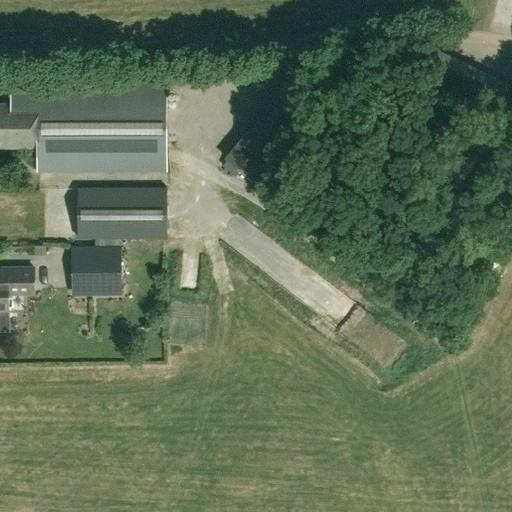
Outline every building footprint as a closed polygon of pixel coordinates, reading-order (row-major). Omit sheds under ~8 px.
[(307,65),(224,160),(254,186),(337,91),(307,65)] [(0,103),(0,148),(39,150),(39,169),(164,169),(167,84),(13,84),(13,104),(0,103)] [(80,237),(168,237),(168,189),(79,189),(80,237)] [(123,278),(122,246),(74,246),(75,278),(123,278)] [(176,267),(176,289),(194,289),(194,266),(176,267)] [(0,311),(9,312),(9,306),(9,294),(35,295),(35,270),(0,269),(0,311)]
